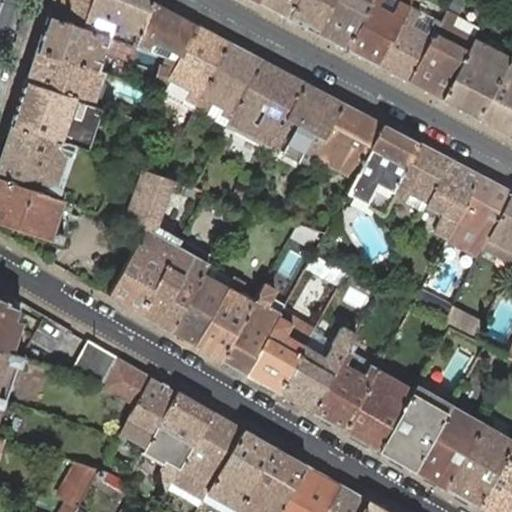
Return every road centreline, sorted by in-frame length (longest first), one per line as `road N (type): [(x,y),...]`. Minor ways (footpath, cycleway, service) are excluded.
road 1 (residential): [(0,265),(431,511)]
road 2 (residential): [(511,157),(208,0)]
